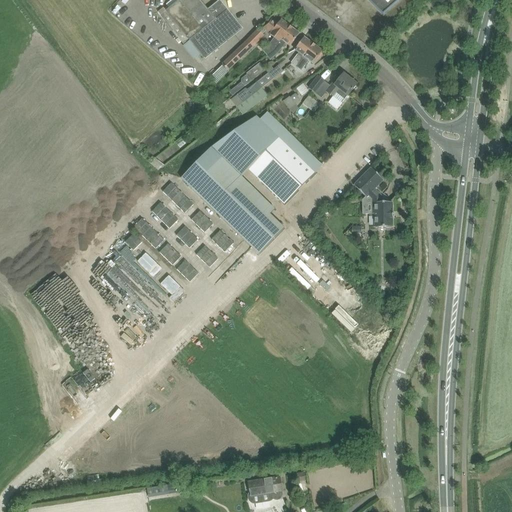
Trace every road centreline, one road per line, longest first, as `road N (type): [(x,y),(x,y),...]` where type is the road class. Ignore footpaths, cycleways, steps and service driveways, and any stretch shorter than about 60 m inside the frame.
road 1 (track): [(2,511),(13,488),(285,238),(407,96)]
road 2 (unclassified): [(399,511),(391,397),(432,283),(436,125)]
road 3 (tertiary): [(447,511),(451,343),(471,141)]
road 4 (unclassified): [(436,125),(360,53),(286,0)]
road 5 (tertiary): [(471,141),(496,0)]
